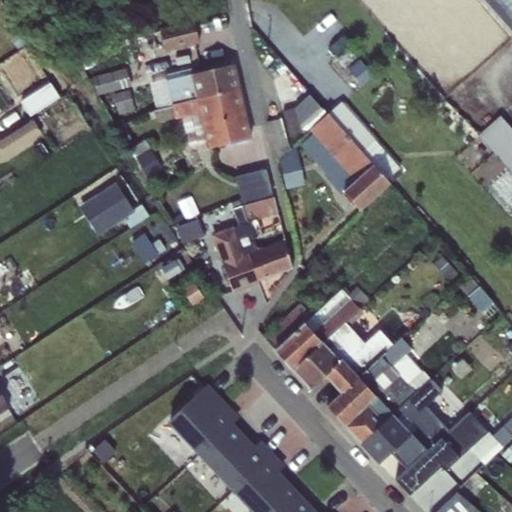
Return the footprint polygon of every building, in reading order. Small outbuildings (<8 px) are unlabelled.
[(511,0),(483,0),(511,32),(511,0)] [(194,22),(160,31),(165,50),(199,41),(194,22)] [(359,58),(347,68),(361,85),(373,74),(359,58)] [(171,106),(238,89),(232,64),(192,74),(191,69),(165,75),(166,80),(171,106)] [(125,69),(93,78),(97,94),(130,86),(125,69)] [(166,80),(150,83),(155,110),(171,106),(166,80)] [(51,83),(21,101),(30,116),(60,97),(51,83)] [(238,89),(171,106),(155,110),(154,111),(156,122),(175,118),(175,119),(182,118),(189,147),(206,143),(208,149),(250,139),(238,89)] [(128,90),(113,95),(119,118),(135,113),(128,90)] [(303,135),(309,130),(328,113),(308,95),(295,107),(303,135)] [(342,102),(328,113),(386,180),(399,167),(342,102)] [(296,111),(283,115),(290,139),(303,136),(296,111)] [(386,180),(328,113),(309,130),(312,134),(300,144),(360,211),(390,184),(386,180)] [(511,174),(511,129),(499,115),(476,134),(511,174)] [(33,119),(0,140),(0,151),(4,158),(42,133),(33,119)] [(280,119),(267,122),(276,162),(279,161),(285,187),(304,182),(298,157),(293,158),(287,141),(280,119)] [(145,140),(131,148),(148,177),(161,169),(145,140)] [(262,169),(235,176),(241,202),(269,196),(262,169)] [(116,184),(80,207),(98,236),(134,213),(116,184)] [(252,267),(258,281),(292,268),(284,238),(256,248),(246,220),(278,215),(274,197),(232,210),(239,226),(237,227),(252,267)] [(198,220),(176,226),(183,244),(204,236),(198,220)] [(252,267),(237,227),(234,228),(233,226),(211,234),(232,291),(253,283),(258,281),(252,267)] [(146,232),(131,240),(144,263),(158,255),(146,232)] [(442,256),(433,263),(448,281),(457,274),(442,256)] [(470,276),(458,286),(487,320),(499,309),(470,276)] [(193,283),(182,290),(192,305),(203,297),(193,283)] [(293,370),(359,309),(369,299),(355,287),(347,296),(341,289),(312,317),(299,303),(263,338),(293,370)] [(359,309),(293,370),(311,389),(325,376),(341,393),(392,345),(379,330),(364,343),(349,327),(363,313),(359,309)] [(392,345),(341,393),(326,406),(344,426),(398,374),(392,367),(406,354),(411,349),(400,337),(392,345)] [(392,367),(398,374),(412,362),(406,354),(392,367)] [(422,371),(412,362),(398,374),(407,384),(422,371)] [(398,374),(344,426),(361,444),(429,379),(422,371),(407,384),(398,374)] [(429,379),(361,444),(360,444),(379,464),(390,453),(405,469),(394,479),(395,481),(449,431),(425,404),(440,390),(429,379)] [(201,453),(230,426),(235,421),(221,407),(204,387),(169,420),(201,453)] [(0,411),(9,407),(0,392),(0,411)] [(469,448),(488,431),(470,412),(449,431),(395,481),(409,496),(440,467),(444,471),(469,448)] [(511,417),(503,426),(511,434),(511,417)] [(230,426),(201,453),(231,492),(269,456),(257,443),(251,449),(230,426)] [(488,431),(469,448),(484,465),(503,447),(488,431)] [(104,440),(93,451),(104,463),(115,453),(104,440)] [(511,442),(501,454),(511,464),(511,462),(511,442)] [(269,456),(231,492),(250,511),(283,511),(298,498),(275,474),(281,469),(269,456)] [(457,493),(435,511),(476,511),(478,511),(457,493)] [(311,511),(298,498),(283,511),(311,511)]
